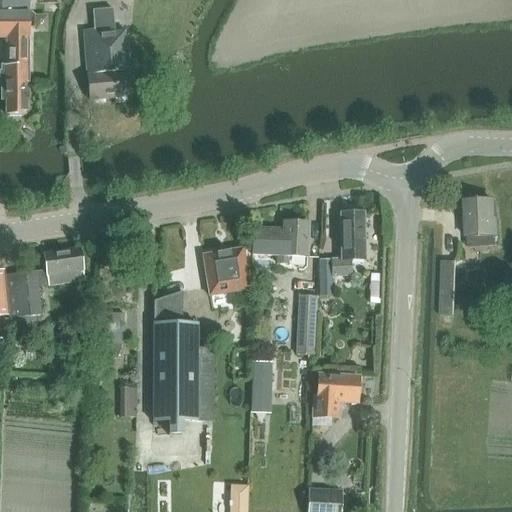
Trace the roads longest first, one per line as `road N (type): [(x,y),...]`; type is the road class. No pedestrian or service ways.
road 1 (tertiary): [(0,231),(242,193),(339,166),(404,180)]
road 2 (tertiary): [(397,511),(404,180)]
